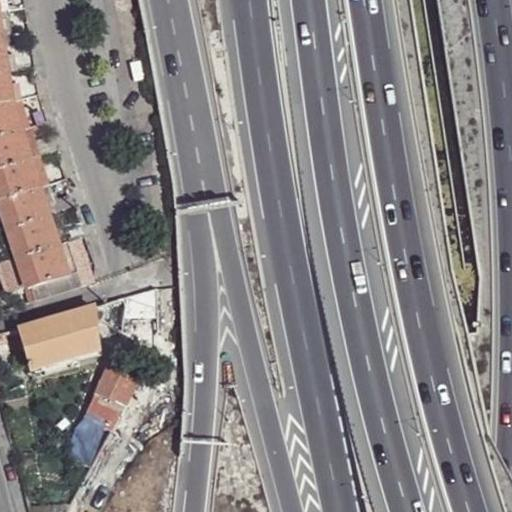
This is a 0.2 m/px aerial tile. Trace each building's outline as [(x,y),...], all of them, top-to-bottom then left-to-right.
[(0,40),(9,39),(7,25),(0,25),(0,40)] [(12,53),(2,55),(5,71),(15,69),(12,53)] [(5,71),(0,72),(0,103),(11,101),(8,85),(5,71)] [(18,83),(8,85),(11,101),(21,99),(18,83)] [(21,99),(11,101),(21,130),(30,127),(21,99)] [(11,101),(0,103),(0,135),(21,130),(11,101)] [(21,130),(29,158),(38,155),(30,127),(21,130)] [(0,167),(29,158),(21,130),(0,135),(0,167)] [(38,187),(49,183),(38,155),(29,158),(38,187)] [(0,199),(38,187),(29,158),(0,167),(0,199)] [(47,215),(57,212),(49,183),(38,187),(47,215)] [(0,209),(6,229),(47,215),(38,187),(0,199),(0,209)] [(52,229),(61,227),(57,212),(47,215),(52,229)] [(56,244),(52,229),(47,215),(6,229),(15,258),(56,244)] [(65,242),(61,227),(52,229),(56,244),(65,242)] [(80,287),(65,242),(56,244),(65,274),(24,288),(29,303),(80,287)] [(65,274),(56,244),(15,258),(24,288),(65,274)] [(96,351),(92,309),(17,331),(29,371),(75,358),(96,351)] [(78,366),(75,358),(29,371),(32,380),(78,366)] [(123,407),(137,383),(111,369),(97,392),(98,393),(123,407)] [(115,422),(123,407),(98,393),(90,408),(115,422)] [(37,399),(43,424),(62,419),(54,395),(37,399)]
